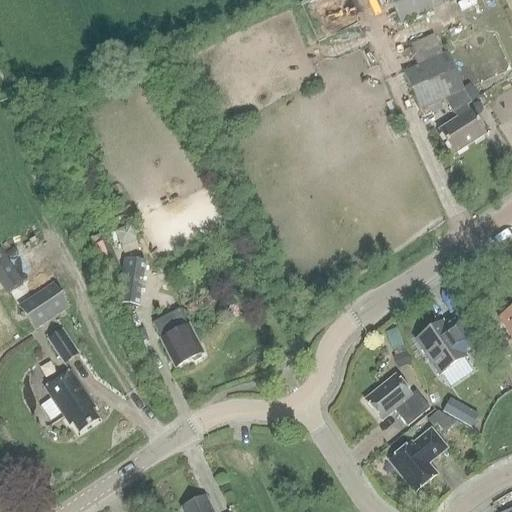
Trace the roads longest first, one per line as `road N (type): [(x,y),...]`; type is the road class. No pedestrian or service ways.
road 1 (tertiary): [(298,401),(316,383),(339,330),(511,212)]
road 2 (tertiary): [(64,511),(213,413),(298,401)]
road 3 (residential): [(298,401),(373,511)]
